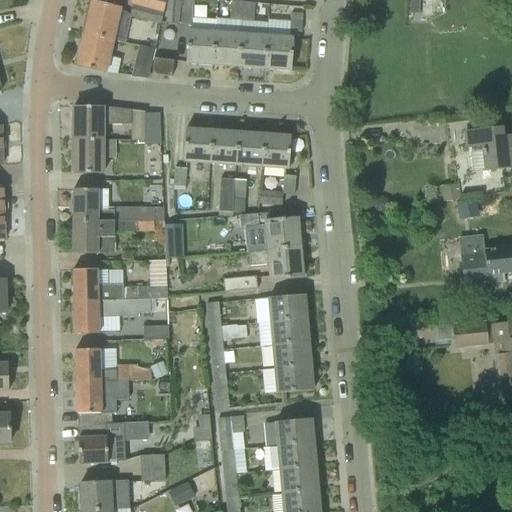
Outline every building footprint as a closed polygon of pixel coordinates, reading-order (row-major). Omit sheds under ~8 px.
[(131,0),(131,3),(133,4),(163,12),(165,0),(131,0)] [(180,26),(192,26),(192,31),(188,31),(186,65),(212,67),(215,20),(193,19),(194,1),(178,0),(167,0),(165,24),(179,26),(180,9),(181,9),(180,26)] [(124,45),(130,19),(131,17),(130,16),(121,12),(122,9),(111,7),(91,2),(84,35),(113,41),(113,42),(124,45)] [(230,21),(215,20),(212,67),(238,69),(241,35),(242,22),(243,3),(231,2),(230,21)] [(253,23),(255,4),(243,3),(242,22),(253,23)] [(163,12),(133,4),(130,16),(131,17),(130,19),(160,26),(163,12)] [(291,15),(290,33),(301,33),(303,15),(291,15)] [(105,74),(113,42),(113,41),(84,35),(76,68),(105,74)] [(265,70),(267,37),(241,35),(238,69),(265,70)] [(293,39),(267,37),(265,70),(291,72),(293,39)] [(132,77),(147,79),(154,51),(140,48),(132,77)] [(152,76),(156,76),(168,78),(170,61),(154,59),(152,76)] [(103,143),(103,142),(104,126),(131,126),(131,142),(144,142),(144,113),(103,108),(73,108),(73,143),(103,143)] [(145,115),(145,135),(145,147),(160,146),(159,135),(159,115),(145,115)] [(185,130),(183,163),(209,165),(212,132),(185,130)] [(501,130),(462,134),(464,150),(480,149),(483,172),(511,168),(511,137),(502,139),(501,130)] [(212,132),(209,165),(235,167),(238,134),(212,132)] [(235,167),(262,169),(264,136),(238,134),(235,167)] [(262,169),(268,169),(288,170),(290,138),(264,136),(262,169)] [(73,175),(93,175),(104,175),(104,160),(103,143),(73,143),(73,175)] [(185,193),(186,170),(174,169),(173,188),(174,188),(173,192),(185,193)] [(285,176),(283,194),(294,196),(296,178),(285,176)] [(233,200),(234,181),(220,180),(218,218),(232,217),(233,200)] [(234,181),(233,200),(244,200),(245,182),(234,181)] [(438,204),(460,201),(458,186),(436,188),(438,204)] [(108,191),(93,191),(73,191),(73,223),(154,222),(154,223),(164,223),(163,209),(108,209),(108,191)] [(282,193),(262,192),(260,192),(259,205),(261,205),(281,206),(282,193)] [(459,223),(480,218),(476,200),(455,204),(459,223)] [(240,217),(241,229),(247,228),(259,227),(258,216),(240,217)] [(259,227),(247,228),(249,253),(300,249),(298,219),(278,220),(264,222),(265,227),(259,227)] [(72,255),(114,255),(114,234),(136,234),(154,234),(154,223),(154,222),(73,223),(72,255)] [(183,259),(181,226),(164,227),(165,260),(183,259)] [(511,248),(501,249),(460,253),(460,255),(462,285),(504,283),(503,275),(511,274),(511,248)] [(267,266),(268,282),(303,279),(300,249),(249,253),(250,267),(267,266)] [(73,304),(124,302),(124,286),(107,286),(107,271),(72,271),(73,304)] [(223,281),(224,293),(224,294),(257,291),(256,278),(223,281)] [(137,302),(150,302),(165,301),(165,288),(161,288),(150,288),(137,288),(137,302)] [(305,296),(285,298),(268,299),(270,323),(307,320),(305,296)] [(387,313),(385,299),(375,300),(377,314),(387,313)] [(74,335),(94,335),(99,334),(98,319),(137,318),(137,315),(150,314),(150,302),(137,302),(124,302),(73,304),(74,335)] [(205,305),(207,322),(220,321),(218,304),(205,305)] [(307,320),(270,323),(272,347),(309,344),(307,320)] [(511,324),(502,326),(485,328),(485,323),(451,326),(454,350),(492,346),(498,403),(511,401),(511,324)] [(168,328),(143,328),(143,342),(169,341),(168,328)] [(208,329),(210,345),(222,344),(220,328),(208,329)] [(309,344),(272,347),(274,371),(311,368),(309,344)] [(100,350),(95,351),(75,351),(76,384),(117,383),(151,382),(151,371),(137,371),(137,367),(116,367),(116,372),(100,372),(100,350)] [(210,353),(212,369),(224,367),(223,351),(210,353)] [(168,374),(162,362),(150,368),(151,371),(156,381),(168,374)] [(0,392),(8,392),(8,365),(0,365),(0,392)] [(311,368),(274,371),(276,395),(313,391),(311,368)] [(225,375),(213,377),(215,394),(227,392),(225,375)] [(115,393),(117,393),(117,383),(76,384),(77,415),(78,439),(112,438),(112,416),(115,416),(115,393)] [(0,416),(0,444),(10,444),(9,416),(0,416)] [(217,421),(221,454),(234,453),(244,452),(242,434),(244,434),(242,418),(217,421)] [(312,420),(273,424),(276,447),(314,444),(312,420)] [(212,444),(210,432),(196,434),(198,446),(212,444)] [(124,438),(122,438),(112,438),(78,439),(78,440),(79,466),(108,464),(108,463),(125,463),(124,438)] [(314,444),(276,447),(278,471),(316,468),(314,444)] [(225,493),(238,492),(234,453),(221,454),(225,493)] [(164,457),(155,457),(139,458),(141,483),(165,482),(164,457)] [(278,471),(278,472),(280,495),(318,492),(316,468),(278,471)] [(128,482),(100,483),(80,484),(81,511),(85,511),(113,511),(129,510),(128,482)] [(175,507),(194,498),(187,484),(168,493),(175,507)] [(319,511),(318,492),(280,495),(281,511),(319,511)] [(225,500),(226,511),(239,511),(238,499),(225,500)]
